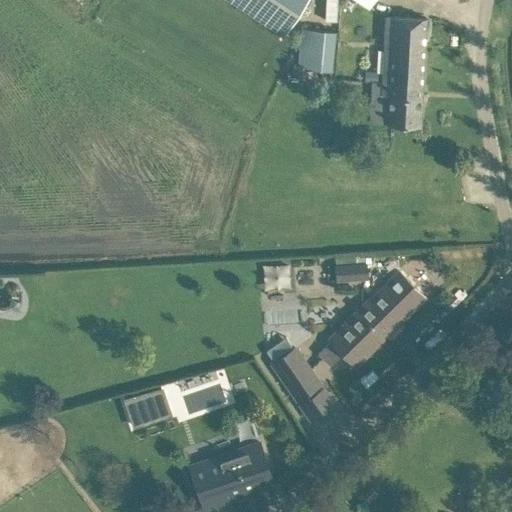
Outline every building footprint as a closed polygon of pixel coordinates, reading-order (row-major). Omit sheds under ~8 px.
[(230,0),(283,34),(305,0),(230,0)] [(337,20),(337,0),(325,0),(325,20),(337,20)] [(388,109),(371,108),(371,121),(387,122),(387,123),(420,125),(426,17),(386,15),(382,81),(382,93),(389,93),(388,109)] [(300,28),(296,68),(331,72),(334,31),(300,28)] [(364,255),(335,257),(335,266),(336,279),(366,277),(364,255)] [(425,296),(398,269),(329,338),(331,340),(318,352),(331,364),(343,352),(355,364),(425,296)] [(285,336),(265,350),(272,360),(269,362),(296,401),(323,383),(296,344),(292,347),(285,336)] [(188,375),(166,378),(170,406),(192,403),(188,375)] [(487,388),(489,381),(480,377),(477,385),(479,388),(484,390),(487,388)] [(163,385),(122,397),(132,427),(172,414),(163,385)] [(273,484),(259,441),(190,465),(204,507),(273,484)]
